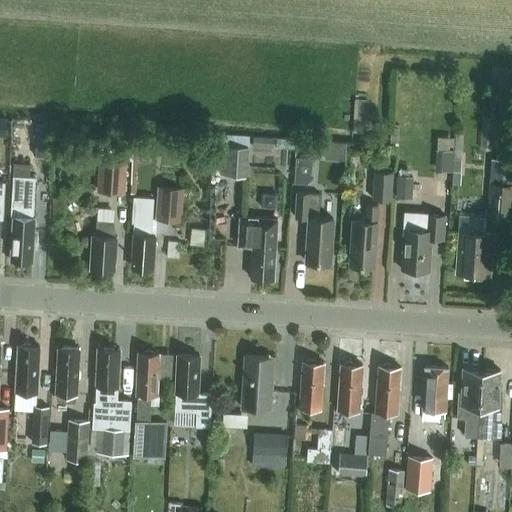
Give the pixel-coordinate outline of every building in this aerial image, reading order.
[(492,96),(511,95),(511,86),(511,63),(492,64),(492,96)] [(365,130),(367,99),(356,98),(354,130),(365,130)] [(35,123),(35,135),(48,135),(48,123),(35,123)] [(399,142),(400,127),(391,127),(390,141),(399,142)] [(452,170),(452,184),(460,184),(461,170),(463,134),(454,134),(454,137),(452,170)] [(272,147),(273,137),(253,136),(253,146),(272,147)] [(328,140),(326,154),(345,156),(347,142),(328,140)] [(134,141),(133,153),(156,154),(157,142),(134,141)] [(248,175),(249,146),(221,144),(220,173),(248,175)] [(386,145),(386,154),(395,154),(396,145),(386,145)] [(124,190),(126,158),(99,156),(97,189),(124,190)] [(308,183),(314,178),(315,158),(297,157),(295,181),(298,183),(308,183)] [(488,215),(488,218),(511,219),(511,159),(492,158),(490,182),(488,215)] [(14,163),(14,175),(27,175),(27,164),(14,163)] [(394,176),(393,194),(410,195),(411,177),(406,177),(407,168),(397,167),(396,176),(394,176)] [(391,199),(392,171),(374,170),(372,198),(391,199)] [(20,262),(22,260),(33,260),(34,247),(38,247),(39,229),(35,229),(36,216),(34,216),(36,176),(27,175),(14,175),(12,215),(14,216),(11,259),(13,259),(14,261),(20,262)] [(183,220),(185,187),(159,185),(157,218),(183,220)] [(307,261),(330,262),(334,217),(319,216),(320,192),(297,191),(296,216),(310,217),(307,261)] [(134,233),(132,260),(134,261),(134,267),(138,267),(139,269),(145,270),(148,268),(152,268),(153,252),(155,253),(157,251),(158,242),(156,241),(156,234),(152,234),(155,196),(134,195),(132,221),(135,221),(134,232),(134,233)] [(350,264),(374,265),(379,203),(367,202),(366,220),(353,219),(350,264)] [(405,227),(402,267),(430,269),(432,237),(444,238),(446,214),(427,213),(406,211),(405,227)] [(461,213),(457,271),(490,274),(493,232),(487,232),(488,218),(488,215),(461,213)] [(242,216),(240,244),(253,245),(251,276),(275,278),(278,218),(242,216)] [(115,268),(117,236),(110,235),(111,220),(98,219),(97,235),(94,234),(92,266),(115,268)] [(204,245),(205,229),(192,227),(190,243),(204,245)] [(19,344),(16,391),(38,392),(39,377),(41,375),(41,369),(40,366),(41,346),(32,345),(30,344),(24,343),(22,345),(19,344)] [(78,369),(79,348),(59,346),(56,393),(77,394),(77,379),(80,377),(80,372),(78,369)] [(118,386),(120,348),(98,347),(95,402),(95,418),(93,418),(91,443),(98,444),(97,453),(128,454),(130,416),(131,399),(117,398),(118,386)] [(137,366),(136,393),(138,393),(137,414),(137,418),(150,419),(151,393),(159,394),(159,376),(156,374),(157,352),(153,352),(151,350),(145,349),(142,351),(140,351),(139,366),(137,366)] [(159,372),(168,373),(169,350),(160,350),(159,372)] [(175,409),(174,424),(196,425),(209,425),(211,392),(198,391),(200,354),(192,354),(190,352),(184,352),(182,353),(177,353),(175,409)] [(270,407),(274,356),(245,354),(241,405),(270,407)] [(321,409),(324,362),(304,360),(300,407),(321,409)] [(359,411),(362,363),(341,361),(338,409),(359,411)] [(399,413),(403,365),(379,364),(376,410),(371,410),(370,435),(368,452),(386,454),(389,412),(399,413)] [(447,410),(450,367),(425,365),(421,408),(447,410)] [(478,436),(484,368),(465,367),(464,391),(460,391),(458,417),(465,418),(464,435),(478,436)] [(492,437),(493,424),(493,419),(501,419),(503,393),(500,393),(502,369),(484,368),(478,436),(492,437)] [(38,403),(37,406),(35,442),(47,443),(50,404),(38,403)] [(0,448),(7,449),(9,408),(0,407),(0,448)] [(247,424),(248,412),(225,410),(224,421),(247,424)] [(88,460),(91,419),(70,418),(67,458),(88,460)] [(135,419),(133,455),(149,456),(151,420),(135,419)] [(295,423),(294,438),(305,439),(306,424),(295,423)] [(222,437),(223,427),(216,426),(214,449),(227,450),(228,438),(222,437)] [(330,461),(332,429),(319,428),(318,448),(309,447),(308,459),(330,461)] [(286,454),(287,434),(255,431),(253,451),(286,454)] [(367,453),(368,435),(358,434),(356,453),(341,451),(339,472),(367,474),(368,454),(367,453)] [(333,436),(332,447),(341,447),(342,437),(333,436)] [(500,463),(511,462),(511,439),(500,439),(500,463)] [(44,449),(33,449),(32,461),(44,462),(44,449)] [(430,490),(432,457),(408,455),(405,488),(430,490)] [(469,455),(468,465),(475,465),(475,464),(476,458),(476,455),(469,455)] [(401,505),(404,470),(391,469),(389,504),(401,505)]
